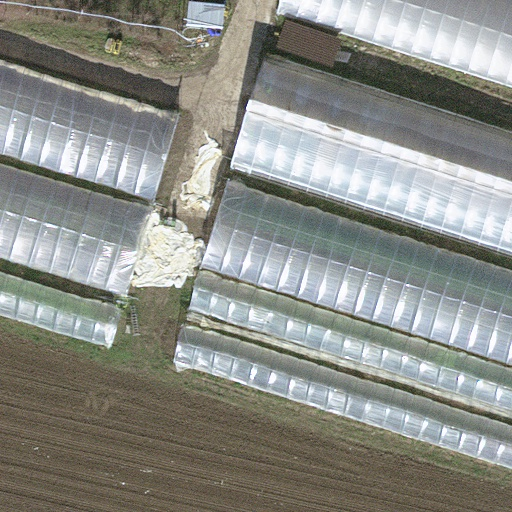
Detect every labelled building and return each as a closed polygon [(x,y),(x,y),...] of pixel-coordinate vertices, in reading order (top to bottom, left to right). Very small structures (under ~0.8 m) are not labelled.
[(511,0),(285,0),(279,18),(511,91),(511,0)] [(511,131),(270,57),(234,172),(511,257),(511,131)] [(182,117),(0,64),(0,148),(159,195),(182,117)] [(153,211),(0,166),(0,250),(130,289),(153,211)] [(511,272),(232,186),(206,268),(511,363),(511,272)] [(127,308),(0,271),(0,318),(114,351),(127,308)] [(511,371),(205,276),(195,309),(511,407),(511,371)] [(511,428),(189,328),(177,365),(511,468),(511,428)]
